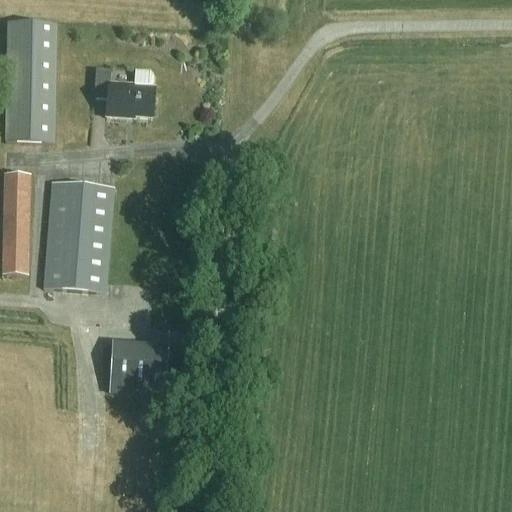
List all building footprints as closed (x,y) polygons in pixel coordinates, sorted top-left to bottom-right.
[(7,27),(5,147),(53,148),(55,28),(7,27)] [(134,75),(133,89),(108,87),(108,75),(95,74),(93,102),(106,103),(105,121),(125,123),(125,121),(151,123),(153,93),(151,92),(152,79),(149,76),(134,75)] [(27,279),(29,179),(4,178),(2,279),(27,279)] [(158,292),(159,277),(160,277),(161,267),(167,268),(172,209),(167,209),(169,187),(128,185),(126,206),(122,206),(117,264),(108,263),(114,192),(51,187),(43,293),(105,298),(106,288),(158,292)] [(164,402),(168,350),(111,345),(107,398),(164,402)]
